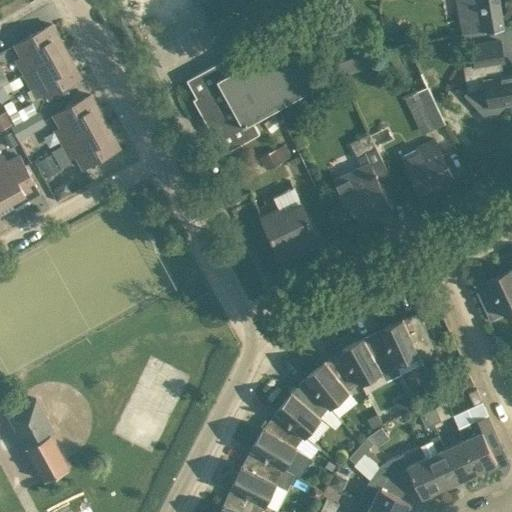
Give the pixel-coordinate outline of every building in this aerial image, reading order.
[(200,0),(212,21),(239,6),(244,15),(261,5),(269,0),(200,0)] [(456,0),(462,32),(485,28),(486,29),(504,26),(499,0),(456,0)] [(15,43),(22,55),(15,59),(23,73),(67,49),(52,23),(15,43)] [(245,46),(205,68),(187,78),(197,96),(193,97),(214,134),(217,133),(227,150),(261,131),(253,117),(320,80),(296,37),(253,61),(245,46)] [(501,39),(481,43),(469,44),(472,64),(464,65),(464,70),(468,90),(487,86),(490,104),(511,100),(511,73),(502,75),(499,60),(504,59),(501,39)] [(67,49),(23,73),(31,88),(38,84),(44,96),(81,76),(67,49)] [(364,52),(341,60),(345,73),(369,65),(364,52)] [(13,89),(24,83),(19,75),(3,84),(3,85),(0,87),(0,97),(2,101),(10,96),(8,92),(13,89)] [(445,123),(432,95),(427,85),(415,91),(432,129),(445,123)] [(54,129),(62,144),(105,120),(91,93),(54,113),(61,125),(54,129)] [(4,103),(10,114),(17,110),(11,99),(4,103)] [(32,101),(23,106),(29,115),(37,111),(32,101)] [(17,110),(10,114),(15,123),(24,118),(19,109),(17,110)] [(0,113),(0,129),(14,122),(7,110),(0,113)] [(105,120),(62,144),(70,159),(77,155),(83,167),(120,146),(105,120)] [(24,133),(19,123),(12,127),(18,137),(24,133)] [(18,142),(11,130),(3,135),(10,146),(18,142)] [(334,179),(341,194),(329,200),(333,208),(350,200),(353,207),(352,208),(354,211),(355,210),(361,222),(392,207),(372,164),(383,159),(370,132),(349,142),(361,166),(334,179)] [(403,154),(408,164),(421,193),(453,177),(435,138),(403,154)] [(284,144),(260,156),(265,167),(290,155),(284,144)] [(47,176),(61,169),(53,152),(39,160),(47,176)] [(20,154),(8,160),(4,153),(0,155),(0,180),(13,205),(40,190),(30,173),(20,154)] [(0,212),(13,205),(0,180),(0,212)] [(321,241),(312,223),(294,186),(274,196),(279,206),(261,214),(283,260),(321,241)] [(511,266),(511,267),(510,266),(509,267),(510,268),(489,277),(489,276),(488,277),(488,278),(473,284),(489,319),(504,312),(504,313),(506,312),(505,311),(511,307),(511,266)] [(380,328),(400,371),(423,361),(423,359),(437,353),(438,354),(439,353),(418,309),(417,309),(418,310),(403,317),(403,316),(402,317),(402,318),(382,327),(381,326),(380,327),(380,328)] [(341,347),(341,349),(360,381),(382,370),(386,378),(400,371),(380,328),(363,336),(363,335),(361,335),(362,337),(342,348),(342,347),(341,347)] [(306,376),(329,406),(359,382),(360,381),(341,349),(325,360),(325,359),(324,359),(324,360),(307,375),(306,374),(305,374),(306,376)] [(474,382),(468,369),(450,377),(456,390),(474,382)] [(275,409),(276,410),(305,435),(321,416),(329,406),(306,376),(292,391),(291,390),(290,391),(291,392),(277,409),(276,408),(275,409)] [(482,400),(477,387),(468,392),(473,404),(482,400)] [(416,407),(411,396),(397,403),(402,413),(416,407)] [(69,464),(66,459),(51,433),(55,431),(37,397),(8,413),(26,447),(28,446),(46,479),(70,466),(69,464)] [(428,410),(434,423),(452,415),(446,401),(428,410)] [(250,446),(251,447),(284,467),(296,446),(301,439),(305,435),(276,410),(264,426),(263,425),(262,426),(263,427),(252,446),(250,445),(250,446)] [(426,427),(434,423),(428,410),(419,413),(426,427)] [(373,427),(382,422),(377,412),(368,417),(373,427)] [(463,438),(462,438),(477,470),(497,461),(491,446),(501,441),(488,413),(470,421),(458,426),(463,438)] [(358,446),(364,451),(365,451),(368,447),(374,441),(379,442),(386,436),(386,433),(380,426),(367,435),(358,446)] [(431,439),(420,444),(440,487),(458,479),(438,433),(430,437),(431,439)] [(462,438),(445,446),(439,433),(438,433),(458,479),(477,470),(462,438)] [(380,465),(405,488),(416,483),(422,495),(440,487),(420,444),(382,461),(380,465)] [(364,451),(358,446),(349,456),(355,461),(364,451)] [(230,486),(231,486),(265,504),(276,482),(287,488),(294,473),(284,467),(251,447),(242,464),(241,463),(241,464),(242,465),(231,485),(230,485),(230,486)] [(326,466),(332,469),(336,463),(330,459),(326,466)] [(367,503),(370,505),(385,511),(405,511),(411,500),(380,486),(384,478),(405,488),(380,465),(369,480),(359,499),(367,503)] [(345,481),(343,476),(337,473),(332,483),(342,488),(345,481)] [(315,485),(312,490),(313,496),(318,499),(323,490),(315,485)] [(261,511),(264,505),(265,504),(231,486),(223,503),(222,503),(222,504),(223,505),(220,511),(261,511)] [(323,504),(336,510),(340,503),(326,497),(323,504)]
